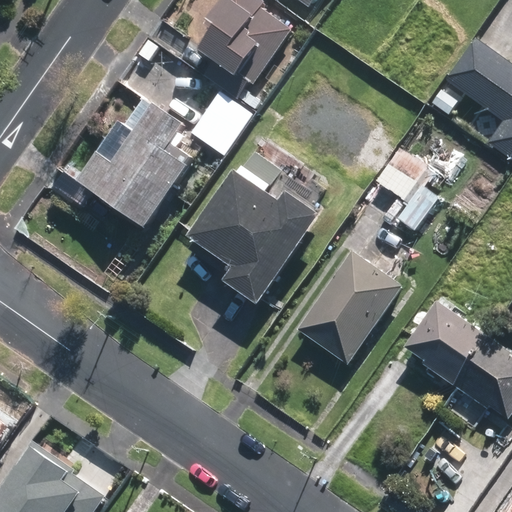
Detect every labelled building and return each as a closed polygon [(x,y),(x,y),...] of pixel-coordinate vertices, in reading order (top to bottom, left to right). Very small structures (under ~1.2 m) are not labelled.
[(255,88),(293,33),(262,12),(267,4),(261,0),(222,0),(204,27),(214,34),(202,52),(216,61),(203,80),(238,103),(251,85),(255,88)] [(511,67),(475,42),(445,84),(502,124),(486,146),(511,164),(511,67)] [(151,45),(141,60),(148,65),(159,51),(151,45)] [(448,119),(459,102),(442,91),(431,107),(448,119)] [(253,118),(220,95),(191,136),(223,159),(253,118)] [(245,96),(239,104),(252,113),(257,105),(245,96)] [(150,229),(193,167),(190,165),(196,157),(176,143),(189,124),(159,104),(118,163),(103,152),(82,182),(150,229)] [(367,135),(347,164),(372,182),(393,153),(367,135)] [(284,174),(256,155),(243,173),(239,170),(191,237),(236,269),(227,283),(262,307),(326,216),(291,191),(283,201),(271,193),(284,174)] [(64,175),(52,192),(76,209),(88,192),(64,175)] [(439,204),(422,192),(402,218),(419,231),(439,204)] [(354,253),(299,332),(350,368),(405,288),(354,253)] [(486,344),(490,338),(441,304),(407,351),(459,387),(488,346),(486,344)] [(488,346),(459,387),(510,423),(511,419),(511,353),(490,338),(486,344),(488,346)] [(0,440),(10,425),(0,417),(0,440)] [(98,511),(111,495),(77,471),(79,467),(40,440),(0,496),(0,511),(98,511)]
